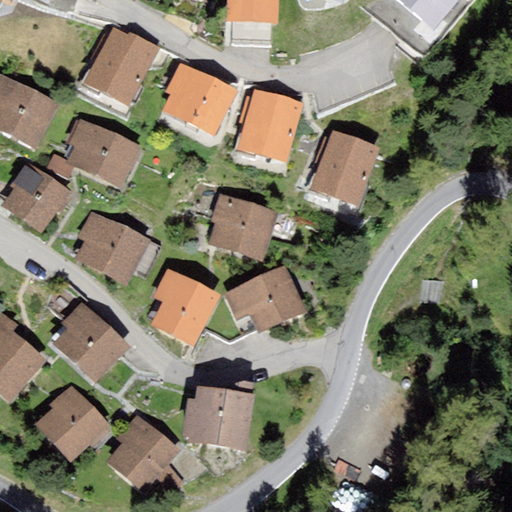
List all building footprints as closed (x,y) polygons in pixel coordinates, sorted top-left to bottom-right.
[(278,24),(278,0),(226,0),(226,22),(278,24)] [(396,0),(433,30),(457,0),(396,0)] [(127,35),(114,28),(83,83),(126,107),(157,52),(159,47),(130,31),(127,35)] [(237,90),(180,63),(165,93),(169,95),(161,111),(215,136),(237,90)] [(58,105),(0,74),(0,131),(35,150),(58,105)] [(287,164),(303,104),(254,90),(252,98),(245,123),(237,151),(287,164)] [(245,123),(252,98),(245,96),(238,122),(245,123)] [(95,176),(116,134),(81,118),(68,143),(75,146),(67,162),(74,166),(95,176)] [(358,208),(380,148),(332,131),(330,139),(320,165),(311,191),(358,208)] [(121,188),(141,146),(116,134),(95,176),(121,188)] [(320,165),(330,139),(324,137),(315,163),(320,165)] [(67,162),(53,155),(46,168),(68,179),(74,166),(67,162)] [(73,194),(29,165),(27,168),(24,166),(10,187),(13,189),(1,207),(42,234),(57,212),(60,214),(73,194)] [(264,261),(279,213),(223,197),(219,195),(211,223),(215,224),(209,245),(264,261)] [(125,288),(150,240),(91,212),(76,238),(84,242),(74,261),(125,288)] [(285,265),(223,294),(236,322),(248,316),(257,335),(307,312),(285,265)] [(194,347),(220,295),(167,269),(153,298),(162,303),(151,325),(194,347)] [(131,347),(81,303),(62,324),(67,329),(54,344),(98,383),(111,368),(131,347)] [(0,312),(0,371),(24,342),(12,332),(17,325),(1,312),(0,312)] [(0,396),(9,404),(46,361),(24,342),(0,371),(0,396)] [(245,452),(255,396),(198,386),(195,400),(188,399),(182,435),(189,437),(188,442),(245,452)] [(113,429),(72,387),(50,405),(53,408),(36,426),(73,462),(90,445),(93,449),(113,429)] [(137,415),(116,439),(123,445),(108,463),(144,494),(180,451),(137,415)]
